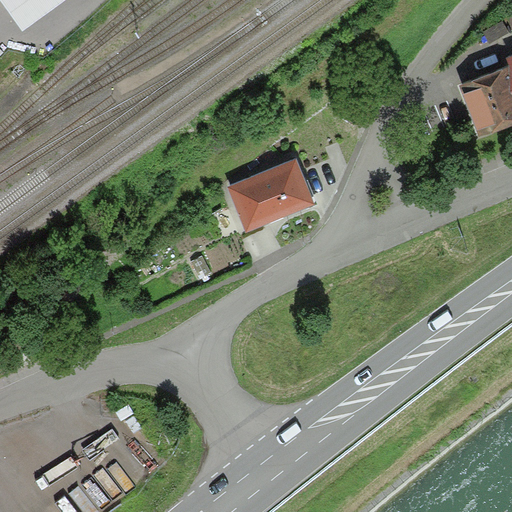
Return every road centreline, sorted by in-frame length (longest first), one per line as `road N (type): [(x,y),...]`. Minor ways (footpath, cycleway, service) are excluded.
road 1 (residential): [(266,457),(183,358),(146,359),(0,405)]
road 2 (primary): [(511,276),(266,457)]
